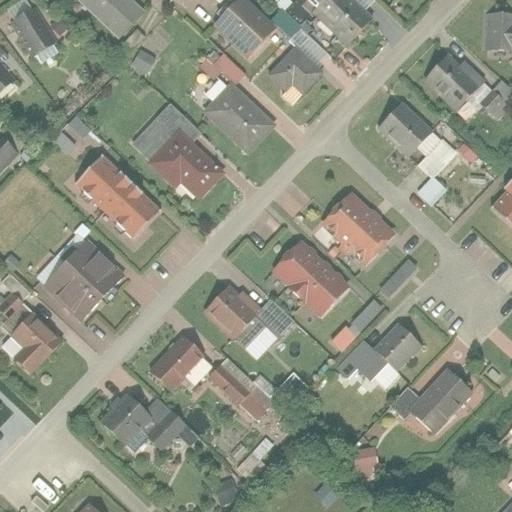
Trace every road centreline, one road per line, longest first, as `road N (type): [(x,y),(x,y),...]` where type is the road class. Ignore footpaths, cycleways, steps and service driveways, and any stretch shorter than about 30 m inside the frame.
road 1 (residential): [(34,424),(313,131)]
road 2 (residential): [(313,131),(434,249),(455,304)]
road 3 (residential): [(313,131),(432,0)]
road 4 (residential): [(34,424),(128,511)]
